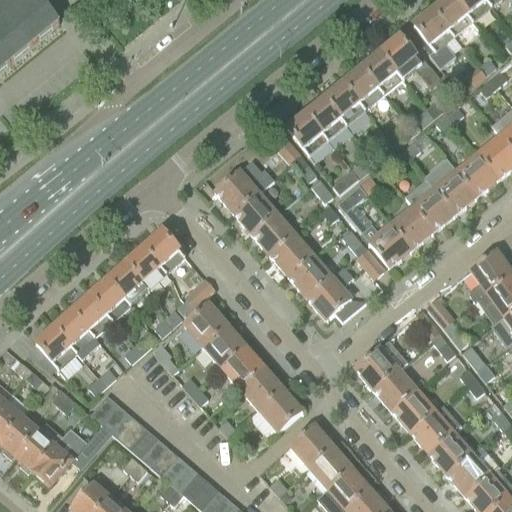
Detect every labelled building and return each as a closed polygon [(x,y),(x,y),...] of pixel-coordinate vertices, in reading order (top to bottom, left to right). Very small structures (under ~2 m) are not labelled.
[(0,0),(0,75),(59,27),(39,3),(43,0),(0,0)] [(480,0),(452,0),(450,2),(472,28),(490,13),(480,0)] [(480,0),(490,13),(505,0),(480,0)] [(450,2),(432,17),(453,43),(472,28),(450,2)] [(453,43),(432,17),(411,34),(412,35),(414,34),(433,57),(428,62),(439,75),(454,62),(444,50),(453,43)] [(400,43),(380,59),(401,86),(414,75),(428,93),(439,85),(421,63),(418,66),(410,56),(413,53),(403,42),(401,44),(400,43)] [(380,59),(361,74),(383,101),(401,86),(380,59)] [(488,64),(478,73),(485,82),(495,73),(488,64)] [(478,73),(464,84),(471,93),(485,82),(478,73)] [(361,74),(343,89),(364,116),(383,101),(361,74)] [(500,78),(490,86),(496,94),(506,86),(500,78)] [(490,86),(479,95),(485,103),(496,94),(490,86)] [(343,89),(324,105),(345,131),(364,116),(343,89)] [(324,105),(305,120),(327,146),(345,131),(324,105)] [(433,109),(425,115),(432,124),(440,118),(433,109)] [(511,113),(490,131),(499,142),(511,157),(511,113)] [(457,114),(446,122),(452,130),(463,122),(457,114)] [(425,115),(415,123),(422,132),(432,124),(425,115)] [(327,146),(305,120),(285,136),(286,138),(288,136),(307,160),(305,161),(306,163),(327,146)] [(446,122),(436,130),(442,138),(452,130),(446,122)] [(402,134),(388,145),(395,154),(410,143),(402,134)] [(282,141),(272,149),(288,168),(298,160),(282,141)] [(511,157),(499,142),(477,160),(498,185),(511,172),(511,157)] [(395,154),(388,145),(376,154),(383,164),(395,154)] [(412,148),(402,157),(409,165),(419,157),(412,148)] [(402,157),(392,165),(399,174),(409,165),(402,157)] [(477,160),(455,177),(476,202),(498,185),(477,160)] [(300,163),(293,169),(300,178),(307,187),(315,181),(307,171),(300,163)] [(445,165),(424,183),(426,186),(433,195),(454,220),(476,202),(455,177),(445,165)] [(215,196),(214,197),(234,220),(258,199),(249,188),(261,178),(251,167),(240,177),(238,176),(237,177),(238,178),(216,197),(215,196)] [(362,168),(351,177),(358,185),(368,177),(362,168)] [(351,177),(332,191),(339,200),(358,185),(351,177)] [(368,183),(358,192),(358,193),(365,200),(375,192),(368,183)] [(318,186),(310,191),(324,209),(331,203),(332,202),(319,185),(318,186)] [(426,186),(404,204),(412,213),(432,238),(454,220),(433,195),(426,186)] [(358,193),(337,210),(344,219),(366,201),(365,200),(358,193)] [(234,220),(252,241),(277,220),(258,199),(234,220)] [(327,212),(321,218),(322,219),(330,229),(337,223),(338,222),(328,211),(328,212),(327,212)] [(412,213),(390,231),(410,256),(432,238),(412,213)] [(252,241),(270,263),(295,241),(277,220),(252,241)] [(371,231),(360,240),(368,249),(366,250),(367,251),(369,250),(376,259),(387,273),(386,274),(387,275),(388,274),(410,256),(390,231),(378,240),(371,231)] [(163,236),(143,254),(166,279),(186,262),(185,261),(183,262),(163,239),(164,237),(163,236)] [(350,236),(341,243),(353,257),(362,249),(350,236)] [(270,263),(289,284),(313,263),(295,241),(270,263)] [(362,249),(353,257),(358,263),(356,266),(372,285),(384,276),(362,249)] [(143,254),(125,270),(148,296),(166,279),(143,254)] [(474,310),(487,301),(511,283),(511,281),(495,258),(494,259),(495,260),(471,277),(470,276),(469,277),(479,290),(469,297),(468,303),(474,310)] [(313,263),(289,284),(307,305),(332,284),(331,283),(313,263)] [(125,270),(107,286),(130,312),(148,296),(125,270)] [(344,273),(307,305),(327,328),(328,327),(327,325),(349,306),(350,308),(352,307),(341,294),(353,284),(344,273)] [(511,283),(487,301),(477,308),(494,330),(503,324),(511,317),(511,283)] [(107,286),(89,302),(112,328),(130,312),(107,286)] [(187,304),(183,308),(191,317),(195,313),(197,312),(213,297),(214,296),(205,286),(186,303),(187,304)] [(89,302),(72,318),(94,344),(112,328),(89,302)] [(437,306),(427,314),(443,333),(451,327),(453,325),(437,306)] [(177,314),(176,314),(184,323),(185,322),(186,321),(191,317),(183,308),(177,314)] [(184,330),(204,354),(228,333),(208,309),(207,310),(208,312),(186,331),(185,329),(184,330)] [(168,322),(164,325),(165,325),(166,326),(172,333),(182,325),(174,316),(168,322)] [(511,317),(503,324),(511,336),(502,342),(501,347),(507,355),(510,353),(511,351),(511,317)] [(72,318),(54,334),(77,360),(82,366),(100,350),(94,344),(72,318)] [(422,319),(412,328),(427,346),(430,344),(438,337),(422,319)] [(164,325),(154,334),(161,343),(172,333),(166,326),(165,325),(164,325)] [(451,327),(443,333),(451,344),(459,337),(451,327)] [(204,354),(223,375),(247,354),(228,333),(204,354)] [(76,360),(54,334),(34,352),(34,353),(36,352),(57,375),(55,377),(56,378),(76,360)] [(438,337),(430,344),(446,365),(455,359),(438,337)] [(459,337),(451,344),(459,354),(467,348),(459,337)] [(144,343),(134,352),(142,360),(149,353),(152,351),(147,346),(146,344),(145,343),(144,343)] [(374,397),(398,376),(407,368),(388,347),(380,355),(378,353),(377,354),(378,355),(356,375),(355,374),(354,375),(374,397)] [(161,352),(153,359),(162,369),(163,368),(170,362),(161,351),(161,352)] [(134,352),(124,361),(125,361),(132,369),(142,360),(134,352)] [(223,375),(241,396),(265,375),(247,354),(223,375)] [(476,360),(468,367),(476,377),(478,376),(480,375),(485,371),(476,360)] [(14,375),(25,385),(31,377),(20,368),(14,375)] [(478,376),(476,377),(485,388),(486,387),(494,381),(485,371),(480,375),(478,376)] [(108,375),(98,384),(106,392),(116,383),(108,375)] [(241,396),(259,417),(283,396),(265,375),(241,396)] [(467,375),(458,382),(466,391),(474,384),(467,375)] [(374,397),(392,418),(417,397),(398,376),(374,397)] [(31,377),(25,385),(36,395),(43,387),(31,377)] [(98,384),(88,393),(96,401),(106,392),(98,384)] [(191,384),(182,391),(191,401),(199,394),(191,384)] [(474,384),(466,391),(475,402),(475,403),(484,396),(474,384)] [(199,394),(191,401),(200,411),(208,404),(199,394)] [(283,396),(259,417),(278,440),(280,439),(278,437),(300,418),(302,420),(303,419),(283,396)] [(60,397),(52,407),(58,413),(67,403),(60,397)] [(392,418),(410,439),(435,418),(417,397),(392,418)] [(107,402),(90,421),(100,430),(117,410),(107,401),(107,402)] [(503,409),(511,420),(511,403),(511,402),(503,409)] [(67,403),(58,413),(66,420),(75,410),(67,403)] [(0,447),(21,423),(5,408),(0,413),(0,447)] [(117,410),(100,430),(102,431),(110,439),(127,419),(117,410)] [(410,439),(429,460),(453,439),(461,432),(443,411),(435,418),(410,439)] [(127,419),(110,439),(111,440),(120,447),(138,427),(127,419)] [(502,419),(494,425),(494,426),(501,435),(509,427),(504,421),(503,419),(502,419)] [(14,461),(16,463),(38,437),(21,423),(0,447),(0,449),(5,454),(3,456),(11,463),(14,461)] [(219,433),(218,433),(227,444),(228,443),(236,437),(226,426),(219,433)] [(138,427),(120,447),(131,456),(148,436),(138,427)] [(511,431),(509,427),(501,435),(510,446),(510,447),(511,445),(511,431)] [(38,437),(16,463),(22,468),(20,471),(28,478),(31,475),(32,477),(59,446),(62,443),(45,428),(38,437)] [(110,439),(102,431),(86,449),(96,457),(111,440),(110,439)] [(289,452),(309,475),(333,454),(313,431),(312,432),(313,434),(291,453),(290,451),(289,452)] [(32,477),(49,492),(72,466),(86,449),(75,440),(75,439),(70,435),(70,436),(62,443),(59,446),(32,477)] [(148,436),(131,456),(141,465),(158,445),(148,436)] [(236,437),(228,443),(237,454),(245,447),(236,436),(236,437)] [(429,460),(447,481),(471,460),(453,439),(429,460)] [(158,445),(141,465),(151,473),(168,453),(158,445)] [(86,449),(72,466),(82,475),(96,457),(86,449)] [(447,481),(465,502),(490,481),(497,475),(499,473),(481,452),(471,460),(447,481)] [(168,453),(151,473),(161,482),(178,462),(168,453)] [(309,475),(328,497),(352,475),(333,454),(309,475)] [(178,462),(161,482),(168,488),(171,491),(188,471),(178,462)] [(122,473),(130,480),(139,470),(131,463),(122,473)] [(139,470),(130,480),(137,487),(146,476),(139,470)] [(188,471),(171,491),(175,494),(181,500),(198,480),(188,471)] [(328,497),(317,506),(322,511),(352,511),(370,496),(352,475),(328,497)] [(490,481),(465,502),(473,511),(496,511),(508,502),(511,498),(511,491),(497,475),(490,481)] [(198,480),(181,500),(183,501),(191,508),(209,488),(198,480)] [(270,491),(269,492),(278,502),(285,496),(287,495),(286,494),(285,492),(278,485),(270,491)] [(101,511),(110,502),(93,488),(71,511),(101,511)] [(168,488),(158,499),(166,506),(175,494),(171,491),(168,488)] [(209,488),(191,508),(195,511),(205,511),(219,497),(209,488)] [(175,494),(166,506),(173,511),(183,501),(181,500),(175,494)] [(285,496),(278,502),(284,509),(291,503),(285,496)] [(383,511),(370,496),(352,511),(383,511)] [(219,497),(205,511),(223,511),(229,506),(219,497)] [(496,511),(511,511),(511,498),(508,502),(496,511)] [(121,511),(110,502),(101,511),(121,511)]
